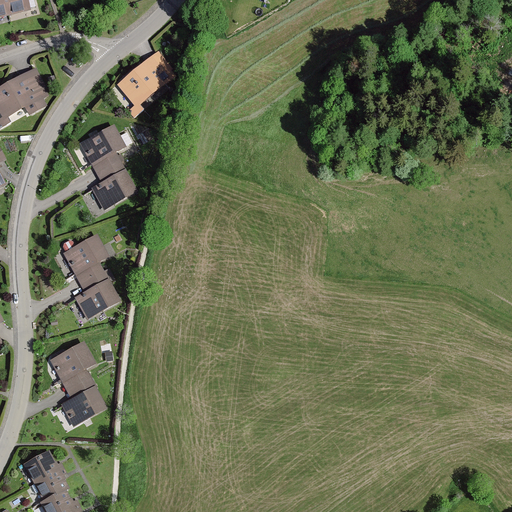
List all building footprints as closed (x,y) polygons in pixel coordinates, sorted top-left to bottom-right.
[(6,2),(4,0),(0,0),(0,19),(9,17),(6,2)] [(9,17),(32,12),(28,0),(4,0),(6,2),(9,17)] [(158,53),(117,86),(136,109),(165,86),(157,74),(168,65),(158,53)] [(47,88),(36,69),(7,85),(0,89),(0,114),(2,119),(0,120),(0,130),(12,124),(9,119),(22,111),(25,109),(29,116),(47,107),(43,100),(49,96),(45,89),(47,88)] [(113,126),(79,144),(90,164),(115,151),(124,146),(113,126)] [(115,151),(90,164),(100,182),(124,169),(115,151)] [(124,169),(100,182),(90,188),(103,211),(137,193),(124,169)] [(97,235),(63,253),(74,273),(98,260),(108,255),(97,235)] [(98,260),(74,273),(84,291),(108,278),(98,260)] [(108,278),(84,291),(74,296),(87,320),(121,301),(108,278)] [(84,344),(50,362),(62,384),(87,371),(96,366),(84,344)] [(87,371),(62,384),(70,398),(94,385),(87,371)] [(94,385),(70,398),(60,403),(72,427),(107,408),(94,385)] [(37,460),(25,466),(45,503),(41,505),(45,511),(82,511),(77,501),(74,503),(73,501),(72,499),(71,500),(67,493),(70,491),(65,482),(66,481),(65,479),(64,477),(67,476),(61,464),(58,466),(57,464),(56,463),(55,463),(49,453),(37,460)]
